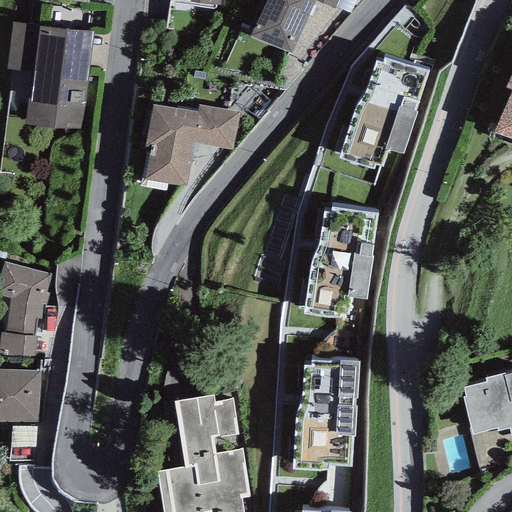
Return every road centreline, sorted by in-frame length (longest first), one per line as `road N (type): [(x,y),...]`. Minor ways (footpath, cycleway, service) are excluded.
road 1 (residential): [(129,0),(69,454),(78,468),(97,473),(118,458),(145,311),(168,256),(379,0)]
road 2 (residential): [(495,0),(409,243),(401,314),(408,511)]
